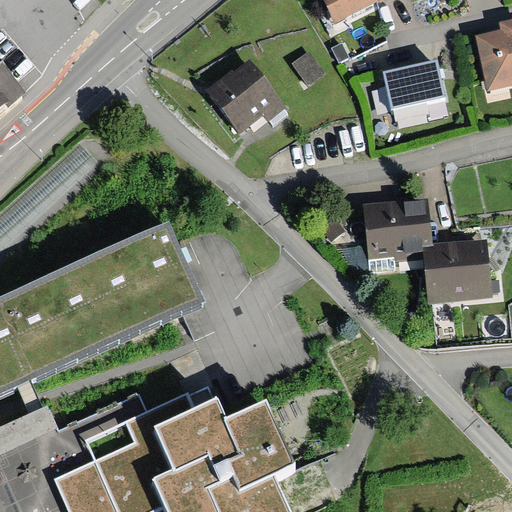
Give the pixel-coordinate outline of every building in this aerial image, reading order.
[(323,0),(337,24),(379,0),(323,0)] [(476,36),(489,91),(511,85),(511,20),(501,23),(503,30),(476,36)] [(307,86),(324,75),(308,51),(291,62),(307,86)] [(287,107),(248,60),(206,95),(239,135),(263,116),(269,122),(287,107)] [(445,97),(437,62),(384,74),(392,109),(445,97)] [(0,119),(27,96),(0,64),(0,119)] [(0,253),(100,165),(82,144),(0,215),(0,253)] [(428,198),(364,205),(370,258),(395,256),(396,261),(423,259),(422,245),(433,244),(428,198)] [(331,242),(344,231),(335,220),(321,231),(331,242)] [(0,400),(202,306),(166,231),(0,308),(0,400)] [(492,298),(487,239),(433,244),(422,245),(423,259),(427,304),(492,298)] [(98,468),(57,487),(68,511),(291,511),(278,482),(298,473),(267,405),(228,422),(212,388),(88,445),(98,468)]
